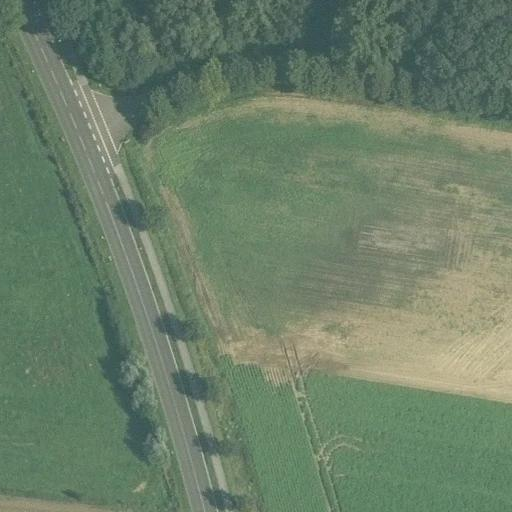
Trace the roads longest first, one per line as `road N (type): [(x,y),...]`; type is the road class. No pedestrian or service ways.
road 1 (residential): [(511,104),(331,74),(241,75),(78,132)]
road 2 (tertiary): [(205,511),(169,381),(78,132)]
road 3 (tertiary): [(78,132),(19,0)]
